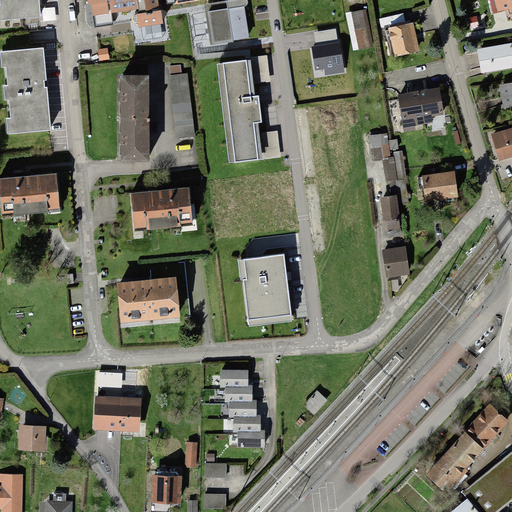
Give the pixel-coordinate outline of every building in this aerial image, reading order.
[(0,0),(0,4),(0,20),(40,16),(38,0),(0,0)] [(87,0),(88,4),(91,4),(95,27),(112,24),(111,12),(139,8),(137,0),(87,0)] [(137,0),(139,8),(140,14),(136,14),(138,27),(163,23),(161,10),(160,11),(157,0),(165,0),(167,4),(172,3),(173,5),(203,0),(137,0)] [(228,0),(229,1),(204,5),(211,44),(249,38),(243,6),(247,5),(247,1),(246,0),(228,0)] [(511,0),(494,0),(497,11),(509,9),(510,12),(511,11),(511,0)] [(366,15),(350,17),(352,34),(357,33),(363,32),(367,32),(366,15)] [(413,28),(390,33),(395,59),(419,53),(413,28)] [(315,45),(311,46),(315,70),(324,69),(325,76),(344,73),(339,42),(337,43),(335,29),(313,32),(315,45)] [(42,48),(0,51),(0,56),(1,66),(5,66),(7,84),(1,85),(3,99),(8,99),(10,117),(5,117),(7,132),(50,128),(47,96),(45,96),(44,90),(46,89),(42,48)] [(511,53),(511,49),(479,53),(483,75),(511,70),(511,53)] [(250,61),(218,65),(229,163),(280,157),(277,131),(259,133),(257,122),(261,122),(258,96),(255,96),(253,84),(270,82),(267,55),(250,57),(250,61)] [(171,80),(180,79),(179,72),(170,73),(171,80)] [(180,79),(171,80),(177,139),(193,137),(187,79),(180,79)] [(150,80),(119,80),(120,155),(151,155),(150,80)] [(511,88),(502,90),(506,111),(511,110),(511,88)] [(440,94),(401,99),(404,121),(415,120),(415,125),(430,123),(430,118),(443,116),(440,94)] [(511,133),(495,138),(501,163),(511,159),(511,133)] [(384,161),(389,160),(386,137),(370,139),(372,162),(384,161)] [(389,160),(384,161),(386,183),(390,182),(405,181),(402,159),(389,160)] [(456,177),(426,180),(428,203),(458,200),(456,177)] [(58,180),(2,184),(4,219),(61,215),(58,180)] [(405,181),(390,182),(392,194),(406,193),(405,181)] [(191,192),(132,197),(136,233),(194,228),(191,192)] [(398,201),(383,202),(384,221),(400,220),(398,201)] [(404,251),(385,254),(389,279),(408,276),(404,251)] [(284,254),(238,260),(240,280),(244,279),(250,326),(293,320),(284,254)] [(176,283),(120,287),(123,327),(178,323),(176,283)] [(225,388),(246,388),(246,372),(221,372),(221,388),(225,388)] [(116,377),(102,376),(101,386),(115,387),(116,377)] [(230,403),(251,403),(251,388),(246,388),(225,388),(225,403),(230,403)] [(317,392),(304,406),(312,414),(326,401),(317,392)] [(140,402),(97,400),(95,433),(138,436),(140,402)] [(233,419),(255,419),(255,403),(251,403),(230,403),(230,419),(233,419)] [(465,436),(485,452),(509,424),(490,407),(465,436)] [(238,433),(259,433),(259,419),(255,419),(233,419),(233,433),(238,433)] [(45,431),(20,430),(19,453),(43,455),(45,431)] [(259,433),(238,433),(239,448),(265,448),(265,433),(259,433)] [(465,436),(463,434),(428,474),(452,495),(487,454),(485,452),(465,436)] [(196,446),(186,445),(185,470),(195,470),(196,446)] [(500,457),(473,483),(489,500),(511,478),(511,454),(504,462),(500,457)] [(20,511),(21,476),(3,476),(3,489),(0,489),(0,505),(9,505),(9,511),(20,511)] [(182,480),(155,479),(154,506),(182,507),(182,480)] [(225,497),(204,497),(204,510),(225,510),(225,497)] [(71,511),(71,503),(51,503),(50,511),(71,511)] [(454,511),(472,511),(464,503),(454,511)]
